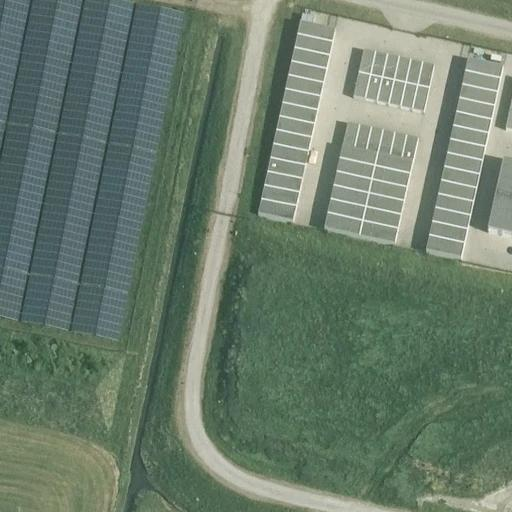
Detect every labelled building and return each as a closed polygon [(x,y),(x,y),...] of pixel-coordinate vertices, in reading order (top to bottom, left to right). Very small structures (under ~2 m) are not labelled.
[(331,47),(334,33),(299,26),(296,40),(331,47)] [(328,61),(331,47),(296,40),(293,53),(328,61)] [(325,74),(328,61),(293,53),(290,67),(325,74)] [(369,79),(374,55),(363,53),(357,76),(369,79)] [(381,81),(386,58),(374,55),(369,79),(381,81)] [(393,84),(398,61),(386,58),(381,81),(393,84)] [(404,87),(410,63),(398,61),(393,84),(404,87)] [(416,89),(421,66),(410,63),(404,87),(416,89)] [(499,84),(502,70),(467,63),(464,76),(499,84)] [(433,68),(421,66),(416,89),(428,92),(433,68)] [(322,88),(325,74),(290,67),(287,81),(322,88)] [(364,102),(369,79),(357,76),(352,100),(364,102)] [(496,98),(499,84),(464,76),(461,90),(496,98)] [(376,105),(381,81),(369,79),(364,102),(376,105)] [(319,102),(322,88),(287,81),(284,94),(319,102)] [(388,107),(393,84),(381,81),(376,105),(388,107)] [(399,110),(404,87),(393,84),(388,107),(399,110)] [(411,113),(416,89),(404,87),(399,110),(411,113)] [(423,115),(428,92),(416,89),(411,113),(423,115)] [(493,111),(496,98),(461,90),(458,104),(493,111)] [(316,115),(319,102),(284,94),(281,108),(316,115)] [(490,125),(493,111),(458,104),(455,117),(490,125)] [(313,129),(316,115),(281,108),(278,122),(313,129)] [(487,139),(490,125),(455,117),(452,131),(487,139)] [(310,143),(313,129),(278,122),(275,135),(310,143)] [(353,152),(358,129),(347,126),(341,150),(353,152)] [(365,155),(370,131),(358,129),(353,152),(365,155)] [(377,157),(382,134),(370,131),(365,155),(377,157)] [(484,152),(487,139),(452,131),(449,145),(484,152)] [(388,160),(394,137),(382,134),(377,157),(388,160)] [(307,156),(310,143),(275,135),(272,149),(307,156)] [(400,163),(405,139),(394,137),(388,160),(400,163)] [(412,165),(417,142),(405,139),(400,163),(412,165)] [(481,166),(484,152),(449,145),(446,158),(481,166)] [(304,170),(307,156),(272,149),(269,163),(304,170)] [(373,171),(377,157),(365,155),(353,152),(341,150),(338,163),(373,171)] [(409,179),(412,165),(400,163),(388,160),(377,157),(373,171),(409,179)] [(478,180),(481,166),(446,158),(443,172),(478,180)] [(301,184),(304,170),(269,163),(266,176),(301,184)] [(370,185),(373,171),(338,163),(335,177),(370,185)] [(511,166),(502,164),(494,199),(509,202),(511,187),(511,166)] [(406,192),(409,179),(373,171),(370,185),(406,192)] [(475,193),(478,180),(443,172),(440,186),(475,193)] [(298,198),(301,184),(266,176),(263,190),(298,198)] [(367,198),(370,185),(335,177),(332,190),(367,198)] [(403,206),(406,192),(370,185),(367,198),(403,206)] [(472,207),(475,193),(440,186),(437,199),(472,207)] [(295,211),(298,198),(263,190),(260,204),(295,211)] [(364,212),(367,198),(332,190),(329,204),(364,212)] [(400,220),(403,206),(367,198),(364,212),(400,220)] [(469,221),(472,207),(437,199),(434,213),(469,221)] [(494,199),(487,234),(501,238),(509,202),(494,199)] [(511,203),(509,202),(501,238),(511,239),(511,203)] [(292,225),(295,211),(260,204),(257,217),(292,225)] [(361,226),(364,212),(329,204),(326,218),(361,226)] [(397,234),(400,220),(364,212),(361,226),(397,234)] [(466,235),(469,221),(434,213),(431,227),(466,235)] [(358,239),(361,226),(326,218),(323,231),(358,239)] [(394,247),(397,234),(361,226),(358,239),(394,247)] [(463,248),(466,235),(431,227),(428,240),(463,248)] [(460,262),(463,248),(428,240),(425,254),(460,262)]
